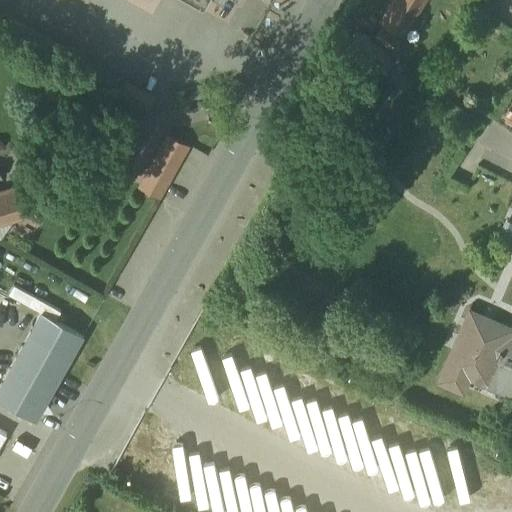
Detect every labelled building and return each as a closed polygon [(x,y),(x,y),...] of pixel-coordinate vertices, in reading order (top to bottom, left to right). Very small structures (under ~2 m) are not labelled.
[(395,0),(382,22),(402,35),(423,0),(395,0)] [(453,0),(437,26),(454,36),(477,0),(453,0)] [(511,33),(501,27),(484,52),(483,51),(481,54),(482,55),(458,93),(487,112),(503,88),(509,91),(511,86),(511,80),(509,79),(511,74),(511,33)] [(392,52),(357,30),(344,50),(347,52),(320,96),(341,110),(352,94),(369,105),(377,92),(368,86),(377,71),(379,72),(392,52)] [(170,136),(141,188),(161,199),(190,146),(170,136)] [(0,223),(26,215),(17,187),(0,192),(0,223)] [(15,219),(13,232),(38,236),(41,216),(33,215),(32,222),(15,219)] [(511,331),(511,329),(470,311),(440,381),(463,391),(473,369),(492,378),(498,363),(511,368),(511,339),(509,338),(511,331)] [(84,337),(42,313),(0,387),(0,401),(36,422),(84,337)]
